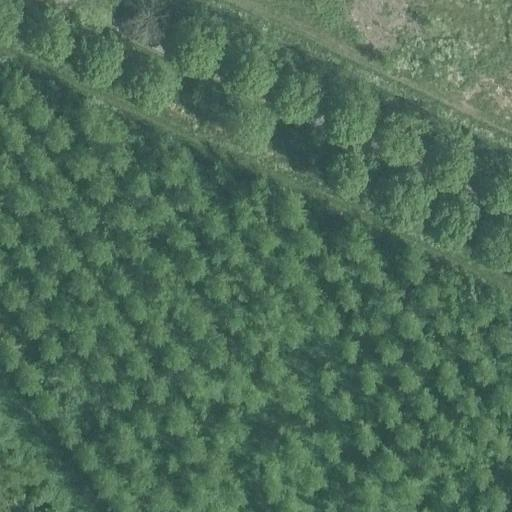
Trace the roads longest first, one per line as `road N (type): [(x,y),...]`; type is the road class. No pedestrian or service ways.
road 1 (track): [(511,287),(0,46)]
road 2 (unclassified): [(511,210),(55,0)]
